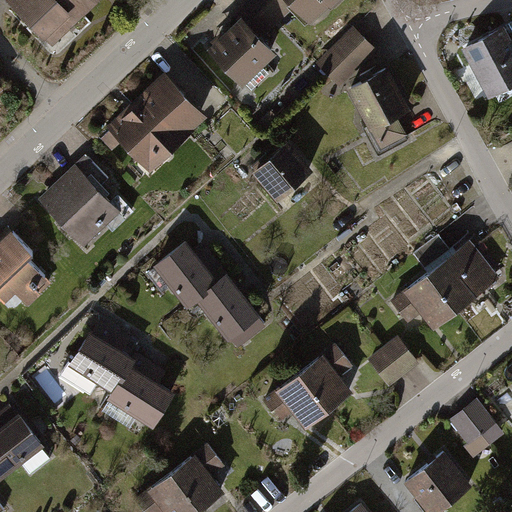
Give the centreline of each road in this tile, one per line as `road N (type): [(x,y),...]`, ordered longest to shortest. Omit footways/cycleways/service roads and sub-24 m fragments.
road 1 (residential): [(511,338),(289,511)]
road 2 (residential): [(0,169),(181,0)]
road 3 (residential): [(409,22),(511,215)]
